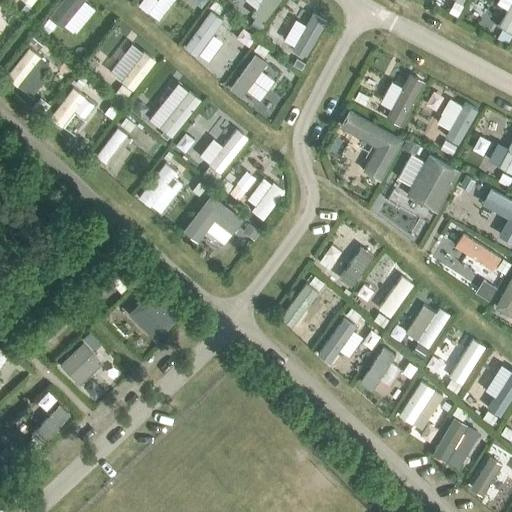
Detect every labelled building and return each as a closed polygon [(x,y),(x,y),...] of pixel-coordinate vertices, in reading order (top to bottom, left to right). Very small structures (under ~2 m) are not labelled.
[(409,74),(386,116),(401,124),(424,82),(409,74)] [(380,177),(401,139),(363,118),(355,132),(378,145),(365,169),(380,177)] [(436,208),(457,169),(430,154),(408,193),(436,208)] [(119,256),(92,281),(100,291),(109,282),(115,289),(124,280),(128,285),(137,276),(119,256)] [(511,276),(496,306),(510,313),(511,310),(511,276)] [(152,289),(129,312),(156,339),(179,316),(152,289)] [(61,363),(80,383),(103,362),(83,341),(61,363)]
